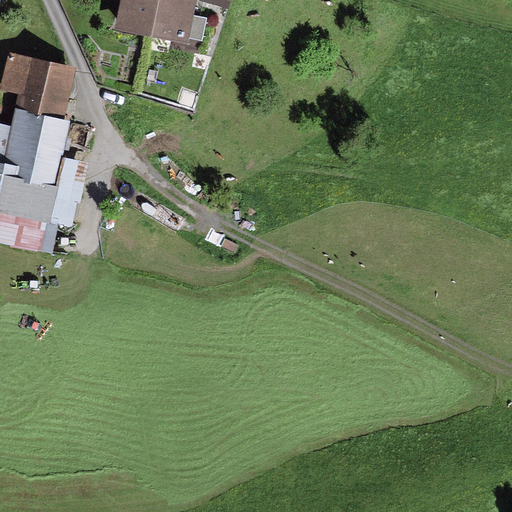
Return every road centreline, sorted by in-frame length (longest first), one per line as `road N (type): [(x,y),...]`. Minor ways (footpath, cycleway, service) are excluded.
road 1 (track): [(511,367),(192,209),(110,135)]
road 2 (residential): [(110,135),(47,0)]
